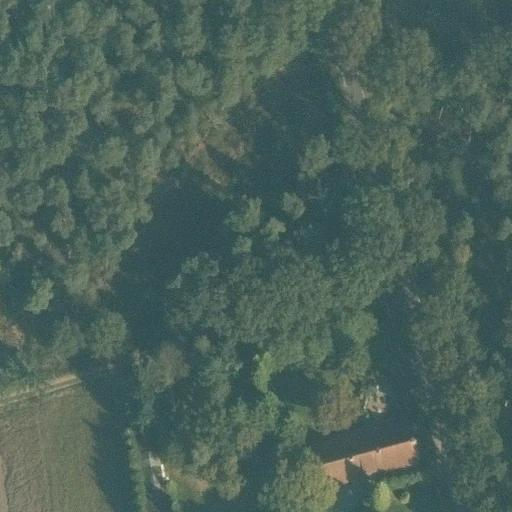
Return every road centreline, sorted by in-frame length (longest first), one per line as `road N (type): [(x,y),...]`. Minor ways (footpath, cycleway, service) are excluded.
road 1 (unclassified): [(0,401),(400,294)]
road 2 (tertiary): [(400,294),(322,0)]
road 3 (tertiary): [(460,511),(400,294)]
